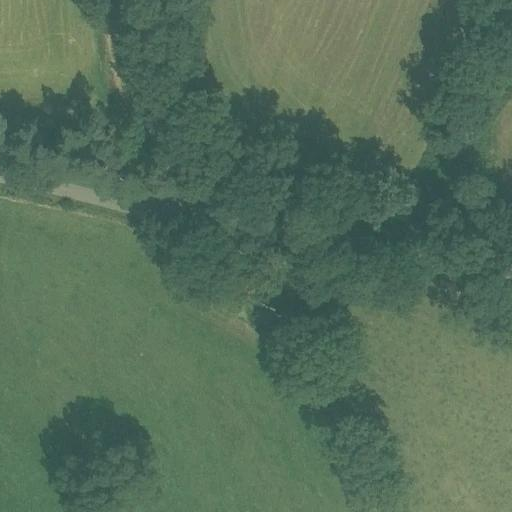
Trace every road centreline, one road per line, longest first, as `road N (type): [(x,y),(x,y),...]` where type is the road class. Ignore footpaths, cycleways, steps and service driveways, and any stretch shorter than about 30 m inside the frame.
road 1 (unclassified): [(511,274),(186,212)]
road 2 (unclassified): [(186,212),(187,180),(134,67),(126,0)]
road 3 (unclassified): [(0,177),(186,212)]
